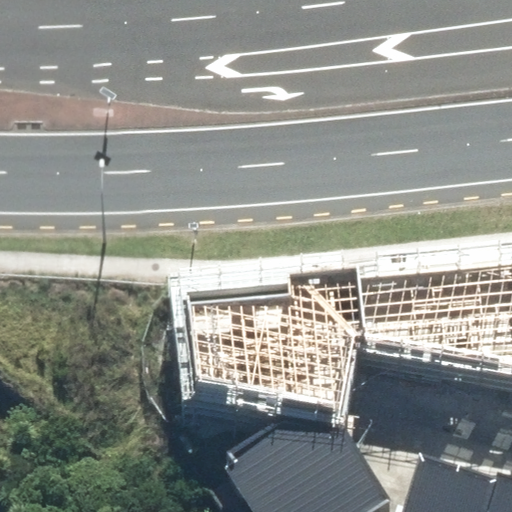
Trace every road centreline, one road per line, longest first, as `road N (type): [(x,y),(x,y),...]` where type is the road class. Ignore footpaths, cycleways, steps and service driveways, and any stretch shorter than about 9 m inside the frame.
road 1 (secondary): [(511,142),(120,186),(0,179)]
road 2 (secondary): [(15,43),(80,74),(246,98),(511,72)]
road 3 (secondary): [(15,43),(390,0)]
